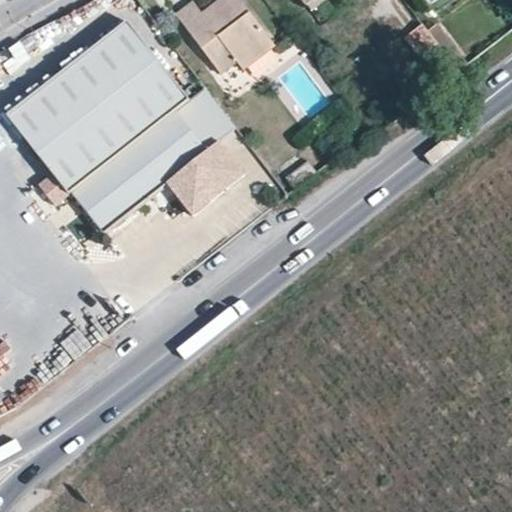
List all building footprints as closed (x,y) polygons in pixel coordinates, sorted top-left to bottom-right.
[(193,4),(177,18),(221,74),(237,61),(244,69),(275,46),(239,0),(222,0),(203,15),(193,4)] [(317,0),(308,7),(313,14),(330,0),(317,0)] [(129,24),(9,118),(55,175),(40,188),(56,209),(71,196),(105,238),(166,187),(192,218),(243,176),(216,143),(236,127),(207,89),(193,101),(129,24)] [(427,33),(421,26),(405,38),(419,57),(436,44),(427,33)] [(436,44),(438,48),(447,42),(436,27),(427,33),(436,44)]
